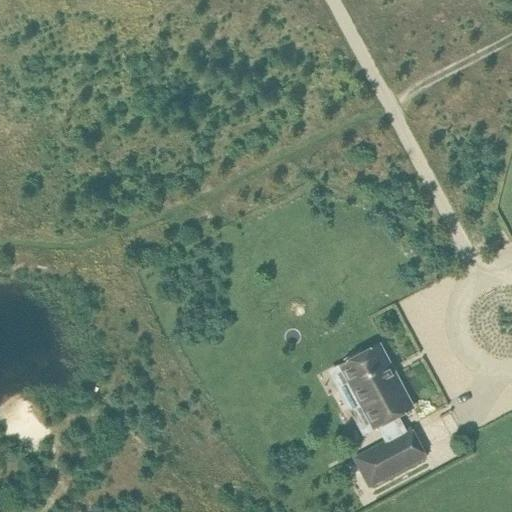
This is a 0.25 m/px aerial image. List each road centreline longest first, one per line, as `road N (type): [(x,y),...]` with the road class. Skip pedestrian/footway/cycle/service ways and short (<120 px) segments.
road 1 (unclassified): [(387,101),(484,279)]
road 2 (unclassified): [(484,279),(458,308),(460,348),(490,375),(511,376)]
road 3 (residential): [(511,36),(387,101)]
